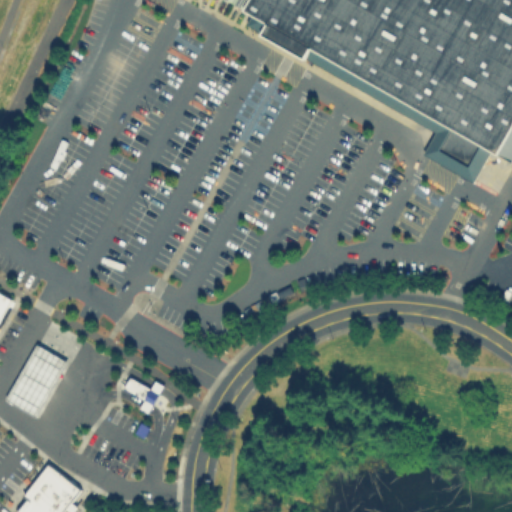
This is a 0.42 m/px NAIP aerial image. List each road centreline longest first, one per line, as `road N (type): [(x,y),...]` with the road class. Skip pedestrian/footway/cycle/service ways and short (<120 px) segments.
road 1 (tertiary): [(511,348),(461,319),(407,307),(363,308),(299,329),(263,353),(226,397),(202,451),(195,511)]
road 2 (residential): [(0,133),(63,0)]
